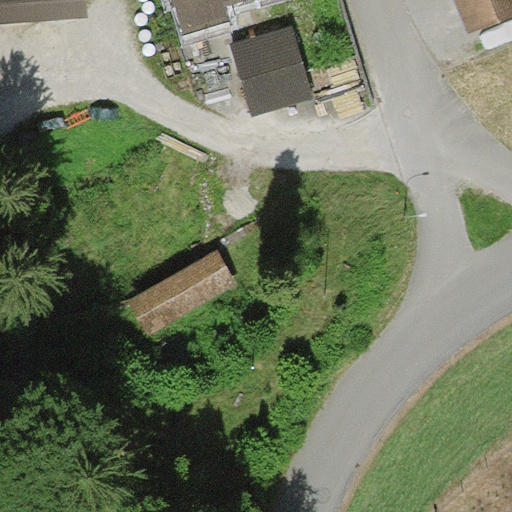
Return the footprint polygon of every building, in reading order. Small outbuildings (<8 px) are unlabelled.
[(0,0),(0,22),(89,17),(87,0),(0,0)] [(175,0),(186,34),(228,21),(225,10),(260,0),(175,0)] [(511,0),(456,0),(471,32),(511,14),(511,0)] [(294,27),(227,46),(249,121),(316,101),(294,27)] [(214,261),(134,305),(148,329),(227,285),(214,261)]
